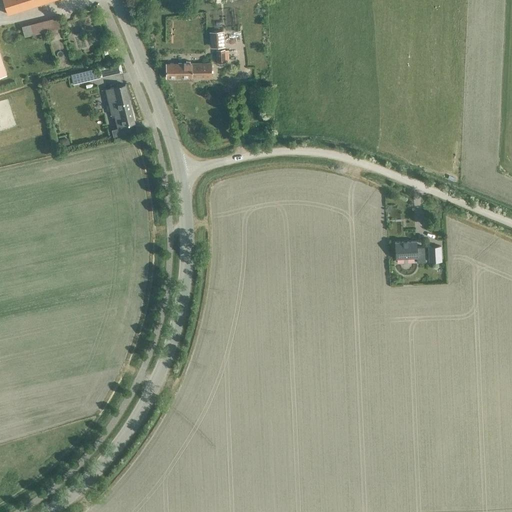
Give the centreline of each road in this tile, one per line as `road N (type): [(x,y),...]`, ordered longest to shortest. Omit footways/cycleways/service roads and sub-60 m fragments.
road 1 (unclassified): [(53,511),(117,448),(161,374),(186,271),(179,172)]
road 2 (unclassified): [(511,221),(394,173),(312,152),(179,172)]
road 3 (unclassified): [(179,172),(118,0)]
